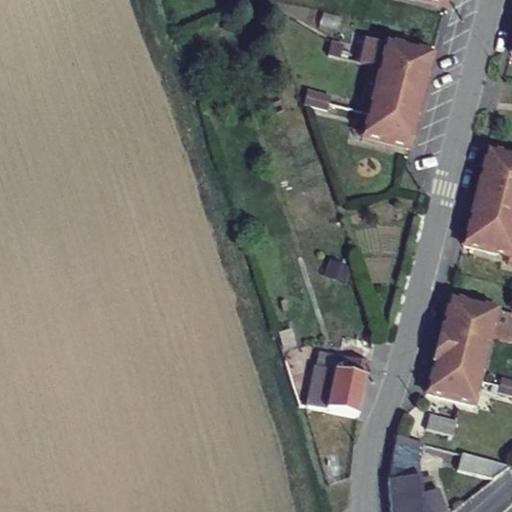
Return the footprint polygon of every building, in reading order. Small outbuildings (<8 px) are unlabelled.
[(404,0),(442,9),(444,0),(404,0)] [(425,82),(431,55),(364,39),(358,64),(377,70),(425,82)] [(333,43),(330,56),(342,59),(345,46),(333,43)] [(372,91),(419,104),(425,82),(377,70),(372,91)] [(330,107),(332,95),(308,89),(305,100),(330,107)] [(366,116),(413,129),(419,104),(372,91),(366,116)] [(302,114),(327,120),(330,107),(305,100),(302,114)] [(360,138),(408,150),(413,129),(366,116),(360,138)] [(511,183),(511,157),(489,152),(483,176),(511,183)] [(477,200),(511,208),(511,183),(483,176),(477,200)] [(470,226),(511,235),(511,208),(477,200),(470,226)] [(505,267),(511,268),(511,235),(470,226),(465,247),(508,257),(505,267)] [(511,341),(511,319),(457,306),(452,327),(503,340),(511,341)] [(446,353),(496,366),(503,340),(452,327),(446,353)] [(439,378),(490,390),(496,366),(446,353),(439,378)] [(316,369),(310,392),(290,387),(296,404),(359,420),(367,384),(316,369)] [(434,399),(485,412),(490,390),(439,378),(434,399)] [(455,437),(459,422),(432,415),(428,430),(455,437)] [(494,480),(511,466),(470,456),(466,474),(494,480)] [(406,479),(407,468),(395,464),(389,487),(391,511),(445,511),(439,493),(423,501),(420,483),(406,479)]
